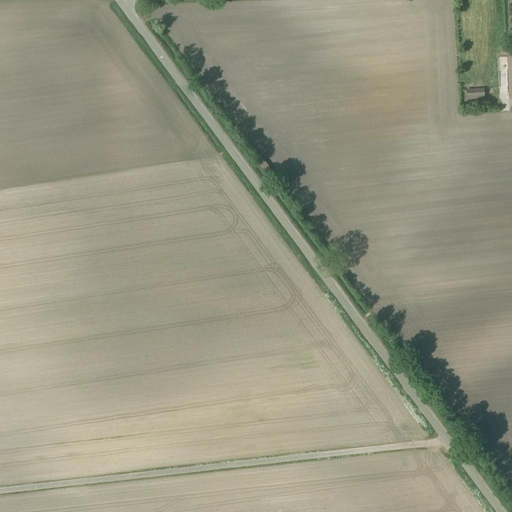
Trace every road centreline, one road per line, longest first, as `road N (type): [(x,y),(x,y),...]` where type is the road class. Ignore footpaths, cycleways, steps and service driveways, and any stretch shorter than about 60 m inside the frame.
road 1 (unclassified): [(118,0),(498,511)]
road 2 (track): [(445,441),(0,491)]
